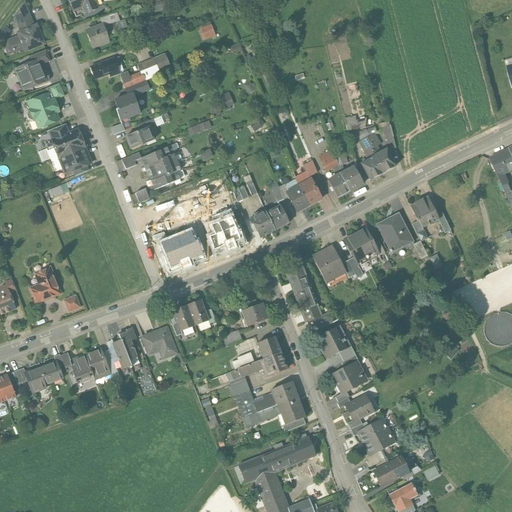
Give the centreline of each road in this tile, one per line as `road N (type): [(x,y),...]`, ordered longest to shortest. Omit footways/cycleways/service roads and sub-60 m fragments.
road 1 (residential): [(45,0),(161,294)]
road 2 (tertiary): [(261,257),(511,129)]
road 3 (residential): [(261,257),(363,511)]
road 4 (tertiary): [(0,352),(161,294)]
